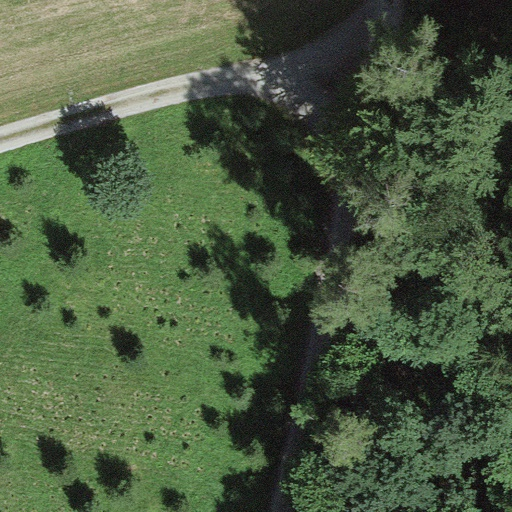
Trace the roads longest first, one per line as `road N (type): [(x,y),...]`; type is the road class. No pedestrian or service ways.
road 1 (track): [(288,511),(344,315),(416,0)]
road 2 (track): [(0,137),(244,71),(387,120)]
